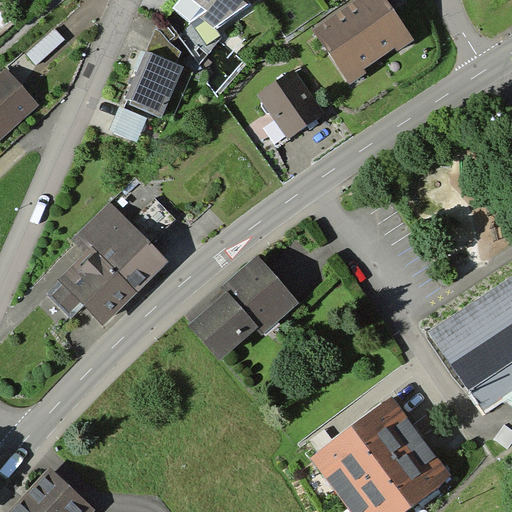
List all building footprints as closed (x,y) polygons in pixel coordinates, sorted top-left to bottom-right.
[(195,0),(215,12),(206,24),(225,36),(265,9),(253,0),(195,0)] [(393,0),(370,0),(321,32),(355,86),(421,43),(393,0)] [(188,56),(161,32),(135,105),(175,119),(193,70),(185,67),(188,56)] [(10,71),(0,81),(0,149),(4,154),(49,109),(10,71)] [(304,72),(265,96),(293,142),(332,119),(304,72)] [(156,122),(126,110),(116,136),(147,148),(156,122)] [(174,265),(114,205),(74,244),(90,260),(65,284),(110,329),(174,265)] [(308,305),(264,255),(224,290),(231,298),(197,328),(230,366),(270,332),(274,336),(308,305)] [(511,264),(424,324),(486,414),(511,397),(511,264)] [(402,400),(318,462),(354,511),(415,511),(460,479),(402,400)] [(93,511),(97,508),(57,470),(17,511),(93,511)]
